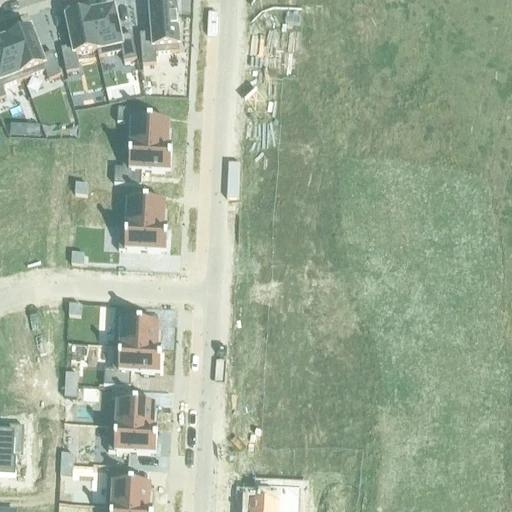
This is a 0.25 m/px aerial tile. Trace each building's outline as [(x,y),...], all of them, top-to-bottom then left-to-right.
[(153,36),(140,37),(142,69),(157,68),(156,57),(179,55),(178,38),(177,24),(178,24),(176,2),(156,3),(157,7),(150,7),(153,36)] [(276,25),(274,50),(297,53),(296,63),(310,65),(313,39),(300,38),(303,9),(297,9),(297,5),(278,3),(275,25),(276,25)] [(107,10),(90,13),(98,54),(99,60),(122,55),(124,65),(137,63),(132,38),(120,40),(114,12),(108,13),(107,10)] [(319,40),(314,65),(328,67),(330,57),(352,62),(361,15),(344,12),(343,15),(337,14),(331,42),(319,40)] [(73,50),(61,53),(66,78),(79,75),(76,59),(98,54),(90,13),(72,17),(73,21),(67,22),(73,50)] [(361,15),(352,62),(374,66),(372,76),(385,79),(388,65),(390,54),(378,51),(384,23),(378,22),(378,18),(361,15)] [(397,56),(390,80),(403,84),(406,74),(428,80),(441,35),(424,30),(423,33),(417,31),(409,59),(397,56)] [(24,31),(7,37),(24,82),(45,74),(49,84),(61,79),(52,55),(41,59),(31,32),(25,35),(24,31)] [(441,35),(428,80),(449,87),(445,103),(457,106),(466,76),(455,73),(463,45),(457,43),(458,40),(441,35)] [(0,102),(6,100),(3,90),(24,82),(7,37),(0,40),(0,102)] [(473,79),(464,102),(477,108),(478,103),(500,112),(511,83),(511,58),(502,55),(501,59),(495,56),(484,83),(473,79)] [(118,112),(117,126),(125,127),(124,149),(172,151),(172,150),(171,150),(172,134),(169,134),(169,130),(170,126),(160,126),(146,125),(147,117),(147,113),(134,113),(118,112)] [(270,129),(269,146),(318,148),(320,118),(282,116),(281,129),(270,129)] [(351,135),(350,150),(362,150),(363,135),(351,135)] [(268,162),(268,171),(317,173),(317,172),(312,172),(313,149),(318,149),(318,148),(269,146),(268,162)] [(115,171),(114,187),(141,189),(142,181),(142,175),(171,176),(171,166),(172,151),(124,149),(123,171),(115,171)] [(350,150),(350,158),(362,158),(362,150),(350,150)] [(438,164),(437,176),(445,177),(446,165),(438,164)] [(446,165),(445,177),(453,177),(454,165),(446,165)] [(469,166),(469,178),(477,178),(477,166),(469,166)] [(477,166),(477,178),(484,179),(485,167),(477,166)] [(268,171),(266,196),(315,199),(317,173),(268,171)] [(503,171),(498,182),(505,185),(510,174),(503,171)] [(25,202),(24,230),(29,231),(27,253),(52,255),(55,214),(68,215),(70,188),(54,187),(53,203),(25,202)] [(76,188),(75,200),(87,200),(88,188),(76,188)] [(266,196),(265,212),(265,221),(314,224),(315,199),(266,196),(266,197),(266,196)] [(342,200),(341,217),(353,217),(353,200),(342,200)] [(121,204),(120,229),(168,231),(168,230),(167,230),(168,214),(165,214),(165,210),(165,207),(150,206),(121,204)] [(265,221),(264,246),(313,249),(314,224),(265,221)] [(427,224),(424,265),(441,266),(443,225),(427,224)] [(443,225),(441,266),(457,267),(459,226),(443,225)] [(459,226),(457,267),(472,268),(474,227),(459,226)] [(474,227),(472,268),(488,268),(490,228),(474,227)] [(490,228),(488,268),(503,269),(505,229),(490,228)] [(511,228),(505,229),(503,269),(511,269),(511,228)] [(120,229),(119,254),(166,257),(167,243),(168,231),(120,229)] [(339,242),(339,250),(351,251),(351,243),(339,242)] [(263,247),(262,262),(263,262),(263,263),(274,264),(274,277),(311,279),(313,249),(264,246),(264,247),(263,247)] [(339,250),(339,258),(350,258),(351,251),(339,250)] [(72,257),(72,269),(83,270),(84,258),(72,257)] [(70,309),(69,321),(81,321),(81,309),(70,309)] [(115,328),(114,350),(161,353),(161,352),(162,335),(159,335),(159,328),(149,328),(136,327),(136,320),(137,315),(127,314),(116,314),(115,328)] [(259,334),(258,352),(308,354),(309,324),(271,322),(271,335),(259,334)] [(30,326),(29,344),(43,345),(41,378),(59,379),(62,328),(30,326)] [(365,334),(359,374),(375,377),(381,337),(365,334)] [(381,337),(375,377),(390,379),(397,339),(381,337)] [(397,339),(390,379),(406,382),(412,339),(411,339),(411,341),(397,339)] [(412,339),(406,382),(407,382),(407,379),(422,382),(428,341),(412,339)] [(335,340),(334,355),(346,356),(346,340),(335,340)] [(428,341),(422,382),(437,384),(443,344),(428,341)] [(443,344),(437,384),(452,386),(459,346),(443,344)] [(459,346),(452,386),(468,389),(474,349),(459,346)] [(474,349),(468,389),(483,391),(490,351),(474,349)] [(105,373),(104,389),(131,391),(131,377),(160,378),(161,353),(114,350),(113,373),(105,373)] [(490,351),(483,391),(500,394),(506,354),(490,351)] [(258,352),(257,368),(257,377),(301,379),(303,354),(307,355),(308,354),(258,352)] [(334,356),(333,363),(345,364),(346,356),(334,355),(334,356)] [(257,377),(256,402),(305,404),(305,403),(300,403),(301,379),(257,377)] [(66,378),(65,389),(77,390),(78,378),(66,378)] [(65,389),(65,401),(77,402),(77,390),(65,389)] [(332,390),(331,406),(343,406),(343,390),(332,390)] [(255,403),(254,418),(255,418),(254,427),(304,429),(305,404),(256,402),(255,403)] [(111,406),(110,431),(157,433),(157,432),(158,416),(155,416),(155,408),(140,408),(111,406)] [(331,406),(330,421),(342,422),(343,406),(331,406)] [(377,411),(376,423),(384,423),(385,411),(377,411)] [(385,411),(384,423),(392,424),(393,412),(385,411)] [(408,412),(408,424),(415,425),(416,413),(408,412)] [(416,413),(415,425),(423,425),(424,413),(416,413)] [(439,414),(439,426),(447,426),(447,414),(439,414)] [(447,414),(447,426),(455,427),(455,415),(447,414)] [(471,416),(470,427),(478,428),(479,416),(471,416)] [(479,416),(478,428),(486,428),(487,416),(479,416)] [(349,417),(348,425),(360,425),(360,417),(349,417)] [(348,425),(348,432),(360,433),(360,425),(348,425)] [(254,427),(253,452),(302,455),(304,429),(254,427)] [(0,428),(0,479),(13,480),(14,457),(23,457),(24,430),(0,428)] [(376,429),(375,441),(383,441),(384,429),(376,429)] [(384,429),(383,441),(391,442),(392,430),(384,429)] [(407,430),(407,442),(415,443),(415,431),(407,430)] [(110,431),(108,456),(130,457),(156,458),(157,443),(157,433),(110,431)] [(415,431),(415,443),(423,443),(423,431),(415,431)] [(439,432),(438,444),(446,444),(446,433),(439,432)] [(446,433),(446,444),(454,445),(454,433),(446,433)] [(470,434),(469,446),(477,446),(478,434),(470,434)] [(478,434),(477,446),(485,446),(486,434),(478,434)] [(335,445),(334,456),(346,457),(347,445),(335,445)] [(253,453),(252,468),(252,469),(263,470),(263,483),(301,485),(302,455),(253,452),(253,453)] [(334,456),(334,468),(346,469),(346,457),(334,456)] [(62,458),(61,470),(73,470),(74,459),(62,458)] [(495,468),(479,469),(481,510),(497,509),(495,468)] [(479,469),(463,470),(465,511),(481,510),(479,469)] [(61,470),(60,482),(73,483),(73,470),(61,470)] [(463,470),(448,471),(449,511),(451,511),(465,511),(463,470)] [(447,473),(432,474),(434,511),(449,511),(448,471),(447,471),(447,473)] [(107,474),(106,511),(126,511),(152,511),(153,496),(150,496),(151,489),(136,488),(128,488),(128,482),(128,476),(107,474)] [(434,511),(432,474),(417,475),(418,511),(434,511)] [(402,511),(401,475),(385,476),(387,511),(402,511)] [(418,511),(417,475),(401,475),(402,511),(418,511)] [(387,511),(385,476),(370,477),(371,511),(387,511)] [(371,511),(370,477),(353,478),(355,511),(371,511)] [(250,504),(249,511),(299,511),(300,493),(262,491),(262,504),(250,504)]
